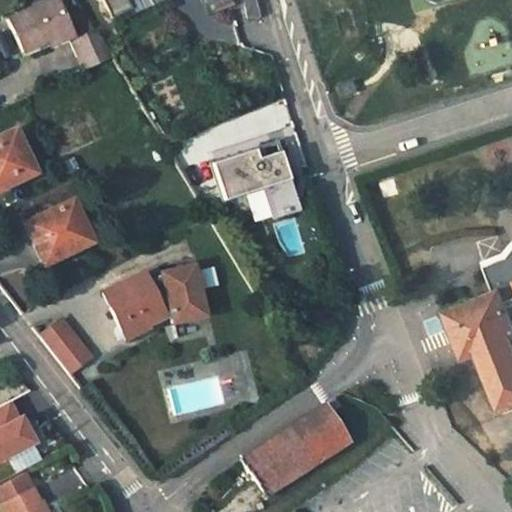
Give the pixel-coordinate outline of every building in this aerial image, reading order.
[(45,40),(65,32),(51,0),(48,0),(6,19),(20,51),(45,40)] [(166,0),(100,0),(109,20),(129,11),(124,0),(145,0),(150,9),(167,1),(166,0)] [(203,0),(210,10),(231,0),(203,0)] [(242,0),(245,18),(258,16),(254,0),(242,0)] [(67,41),(81,70),(110,56),(94,29),(67,41)] [(65,32),(45,40),(47,45),(67,36),(65,32)] [(0,187),(33,173),(13,128),(0,134),(0,187)] [(274,142),(250,150),(254,159),(277,151),(274,142)] [(296,208),(277,151),(254,159),(250,150),(209,164),(220,199),(261,186),(271,216),(296,208)] [(66,244),(86,235),(70,200),(21,223),(40,265),(69,251),(66,244)] [(66,244),(69,251),(89,241),(86,235),(66,244)] [(511,251),(511,252),(508,257),(484,265),(495,291),(445,308),(464,357),(480,351),(501,407),(511,402),(511,251)] [(143,283),(139,273),(100,292),(116,325),(123,322),(129,335),(143,327),(142,325),(160,317),(159,315),(166,312),(168,323),(201,315),(189,264),(156,272),(157,276),(143,283)] [(37,337),(49,352),(70,336),(58,321),(37,337)] [(122,338),(129,335),(123,322),(116,325),(122,338)] [(87,359),(70,336),(49,352),(67,375),(87,359)] [(4,403),(0,404),(0,458),(5,455),(28,444),(20,427),(16,420),(14,422),(4,403)] [(322,404),(240,459),(265,496),(348,442),(322,404)] [(15,473),(23,469),(37,461),(28,444),(5,455),(15,473)] [(27,490),(33,487),(23,469),(15,473),(0,481),(0,501),(1,503),(27,490)] [(27,490),(38,511),(49,511),(43,500),(40,501),(33,487),(27,490)] [(5,511),(38,511),(27,490),(1,503),(5,511)]
